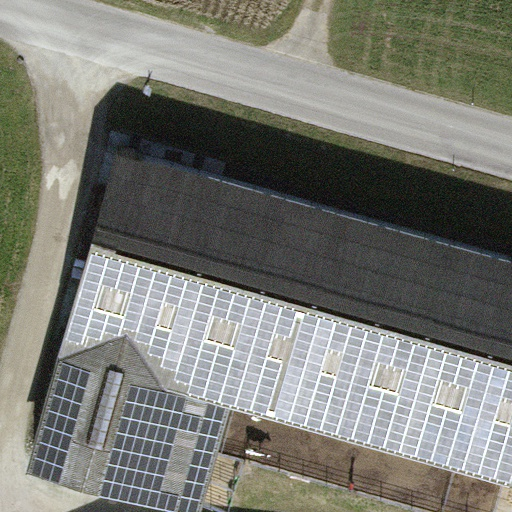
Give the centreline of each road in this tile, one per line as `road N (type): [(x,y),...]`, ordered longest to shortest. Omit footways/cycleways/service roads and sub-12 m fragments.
road 1 (tertiary): [(0,7),(511,144)]
road 2 (track): [(0,424),(102,36)]
